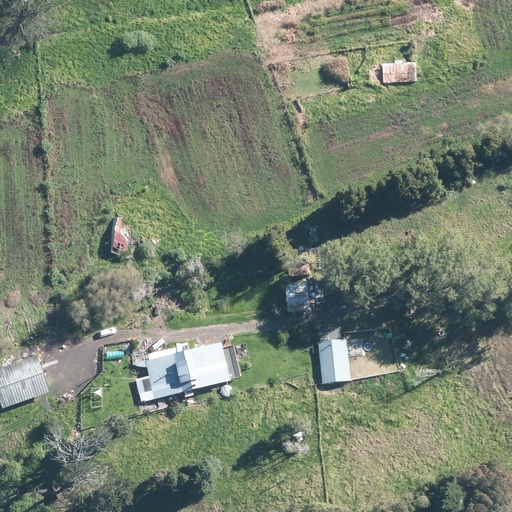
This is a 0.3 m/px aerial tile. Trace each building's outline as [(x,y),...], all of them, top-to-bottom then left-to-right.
[(382,62),(382,85),(416,85),(416,62),(382,62)] [(152,222),(110,219),(107,255),(137,257),(138,251),(150,252),(152,222)] [(346,340),(316,343),(320,386),(351,383),(346,340)] [(143,368),(146,378),(133,381),(137,396),(149,393),(152,402),(241,381),(232,342),(186,353),(184,346),(146,355),(145,354),(144,353),(143,352),(142,352),(141,351),(140,351),(139,351),(138,351),(137,351),(136,352),(135,352),(134,353),(133,353),(133,354),(132,354),(131,355),(131,356),(130,357),(130,358),(130,359),(130,360),(130,361),(130,362),(130,363),(130,364),(131,365),(132,366),(133,367),(133,368),(134,368),(135,368),(136,369),(137,369),(138,369),(139,369),(140,369),(141,369),(142,368),(143,368)] [(108,359),(108,360),(108,361),(109,361),(109,362),(110,363),(111,364),(112,364),(113,365),(114,365),(115,365),(116,365),(117,365),(118,365),(119,365),(119,364),(120,364),(121,364),(121,363),(122,363),(122,362),(123,361),(123,360),(124,359),(124,358),(124,357),(124,356),(124,355),(124,354),(123,353),(123,352),(122,351),(121,350),(120,349),(119,349),(118,348),(117,348),(116,348),(115,348),(114,348),(113,348),(113,349),(112,349),(111,349),(111,350),(110,350),(110,351),(109,351),(109,352),(108,353),(108,354),(107,355),(107,356),(107,357),(107,358),(108,359)] [(104,387),(89,386),(88,410),(102,411),(104,387)]
